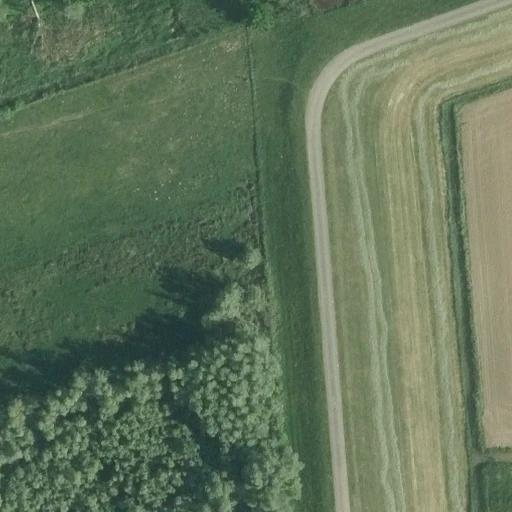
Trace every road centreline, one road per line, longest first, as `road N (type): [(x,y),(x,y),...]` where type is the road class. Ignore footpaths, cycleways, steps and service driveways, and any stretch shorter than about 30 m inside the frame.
road 1 (unclassified): [(506,0),(358,52),(325,74),(315,103),(310,133),(342,511)]
road 2 (track): [(325,74),(347,34),(422,0)]
